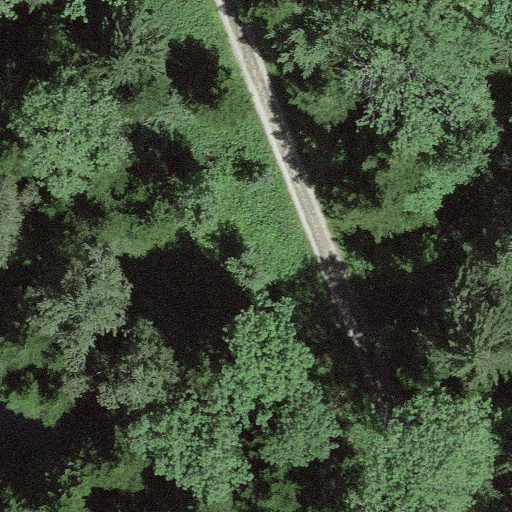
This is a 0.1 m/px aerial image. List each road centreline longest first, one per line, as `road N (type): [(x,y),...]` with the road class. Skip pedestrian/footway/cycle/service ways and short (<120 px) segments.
road 1 (track): [(447,511),(279,133),(230,0)]
road 2 (track): [(0,410),(176,511)]
